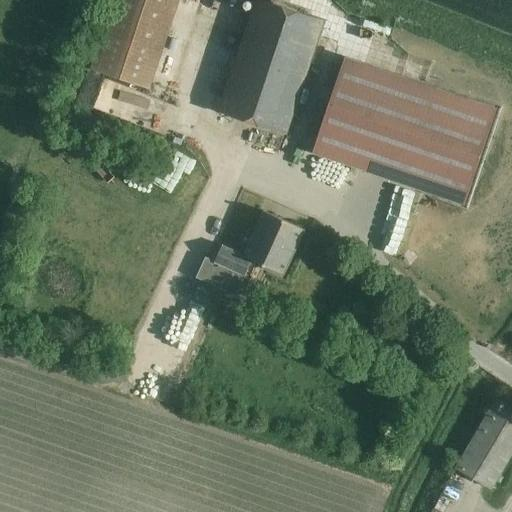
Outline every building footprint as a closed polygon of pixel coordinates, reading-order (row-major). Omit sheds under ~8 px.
[(179,0),(113,0),(91,70),(150,89),(179,0)] [(285,135),(324,21),(262,0),(256,0),(219,113),(285,135)] [(345,58),(313,153),(464,205),(497,110),(345,58)] [(68,206),(60,231),(102,244),(110,219),(68,206)] [(206,259),(198,278),(235,294),(243,276),(245,277),(252,261),(284,275),(304,230),(264,212),(245,256),(223,246),(222,246),(218,244),(210,261),(206,259)] [(203,307),(194,304),(187,328),(208,335),(219,299),(207,295),(203,307)] [(375,322),(368,334),(378,340),(385,327),(375,322)] [(511,408),(497,399),(487,416),(456,468),(491,489),(511,454),(511,408)] [(449,499),(443,511),(464,511),(467,507),(449,499)]
